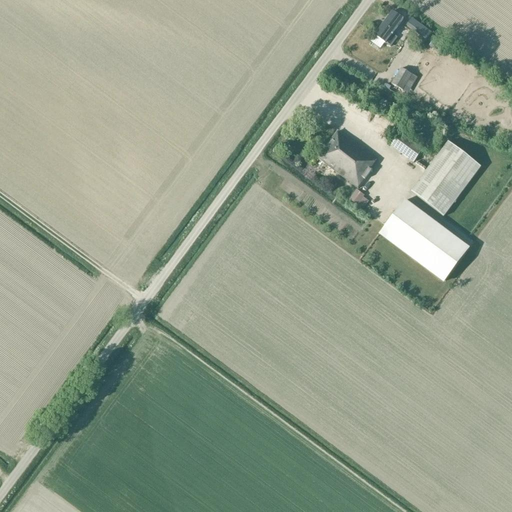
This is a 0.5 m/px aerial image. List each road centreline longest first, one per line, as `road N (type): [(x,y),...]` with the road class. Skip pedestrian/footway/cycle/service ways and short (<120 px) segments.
road 1 (unclassified): [(0,496),(369,0)]
road 2 (track): [(0,195),(144,302)]
